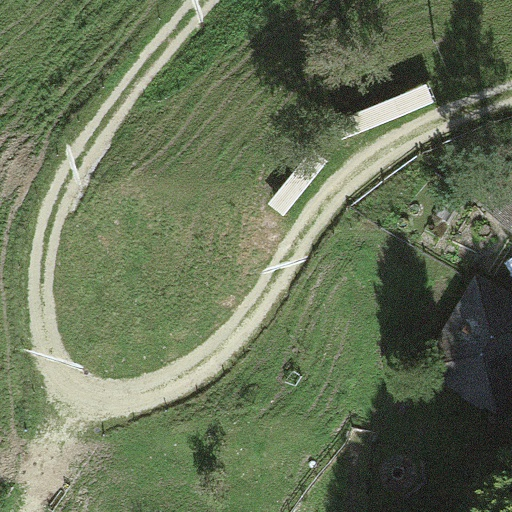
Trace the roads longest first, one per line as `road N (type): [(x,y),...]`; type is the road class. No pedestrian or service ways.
road 1 (track): [(511,90),(422,125),(372,156),(333,195),(234,336),(189,374),(101,406),(81,399),(59,374),(47,338),(37,291),(46,226),(68,173),(127,78),(194,0)]
road 2 (track): [(17,511),(81,399)]
